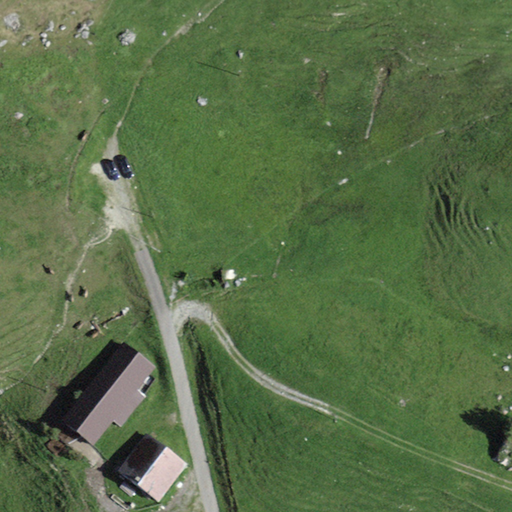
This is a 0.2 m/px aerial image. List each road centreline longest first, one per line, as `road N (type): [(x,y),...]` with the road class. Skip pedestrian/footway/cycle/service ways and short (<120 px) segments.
road 1 (track): [(511,483),(272,382),(209,314),(165,315)]
road 2 (unclassified): [(108,159),(165,315),(215,511)]
